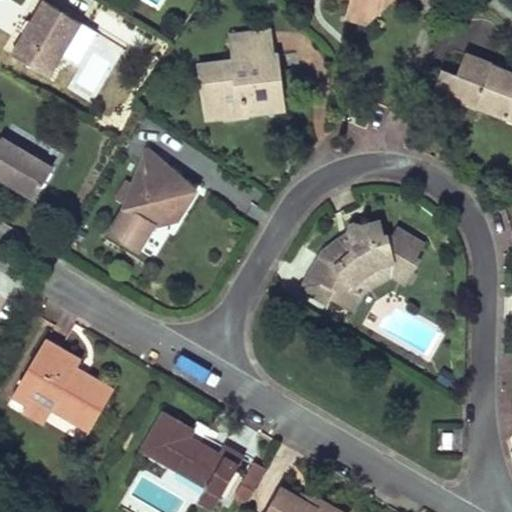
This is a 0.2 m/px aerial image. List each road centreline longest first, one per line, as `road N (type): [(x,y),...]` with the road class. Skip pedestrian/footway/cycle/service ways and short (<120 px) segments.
road 1 (residential): [(486,511),(482,266),(474,222),(449,189),(420,169),(375,160),(327,170),(290,205),(203,365)]
road 2 (residential): [(203,365),(448,511)]
road 3 (residential): [(0,245),(203,365)]
